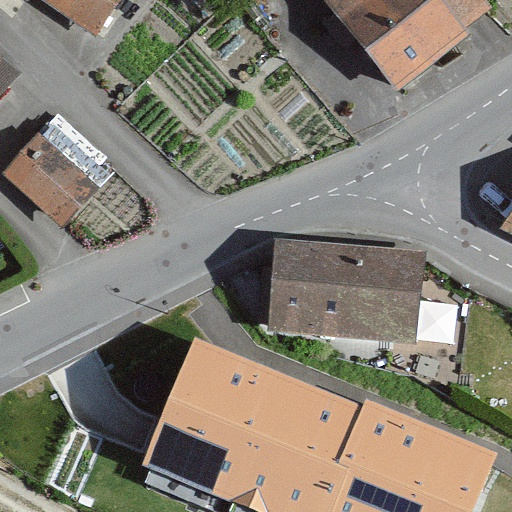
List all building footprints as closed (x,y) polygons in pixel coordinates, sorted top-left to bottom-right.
[(47,0),(96,34),(118,0),(47,0)] [(325,0),(399,91),(469,36),(465,30),(440,0),(325,0)] [(440,0),(465,30),(476,21),(486,13),(492,8),(486,0),(440,0)] [(0,98),(21,73),(0,58),(0,98)] [(98,187),(41,135),(6,173),(64,225),(67,221),(98,187)] [(511,212),(500,228),(511,234),(511,212)] [(274,252),(268,333),(417,345),(423,264),(274,252)] [(146,456),(142,466),(151,470),(253,511),(329,511),(349,467),(338,462),(361,407),(215,347),(195,338),(160,422),(153,438),(146,456)] [(475,511),(499,457),(364,401),(361,407),(338,462),(349,467),(329,511),(475,511)]
